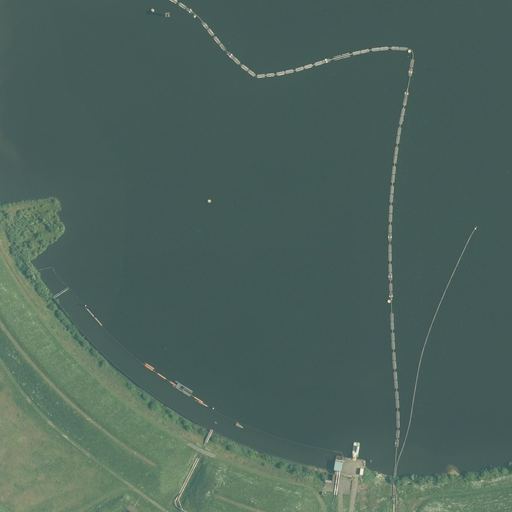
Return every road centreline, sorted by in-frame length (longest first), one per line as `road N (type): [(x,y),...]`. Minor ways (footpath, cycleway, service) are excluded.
road 1 (track): [(324,511),(308,487),(206,453),(121,399),(60,341),(0,253)]
road 2 (track): [(0,361),(62,433),(167,511)]
road 3 (track): [(155,465),(72,405),(0,321)]
